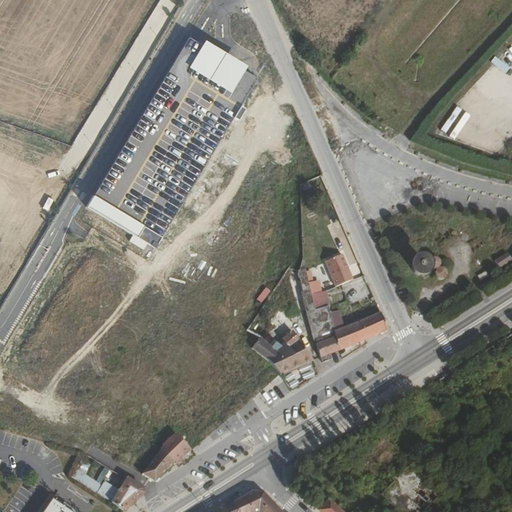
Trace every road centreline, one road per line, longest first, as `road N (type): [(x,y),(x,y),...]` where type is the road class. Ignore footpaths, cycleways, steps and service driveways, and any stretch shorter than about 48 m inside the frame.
road 1 (unclassified): [(255,0),(416,361)]
road 2 (unclassified): [(5,331),(197,0)]
road 3 (tertiary): [(258,461),(416,361)]
